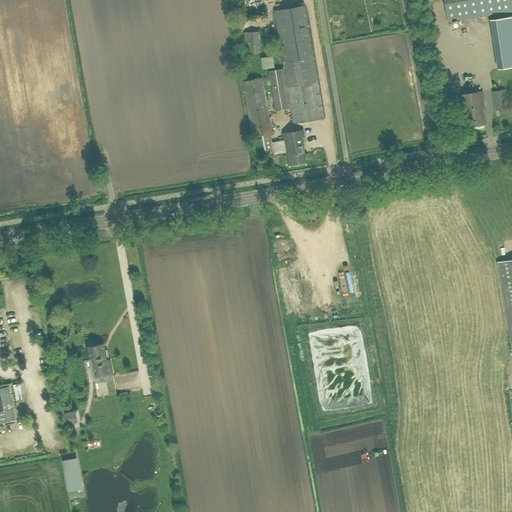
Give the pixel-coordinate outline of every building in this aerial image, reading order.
[(511,0),(443,0),(447,21),(511,11),(511,0)] [(324,118),(304,5),(274,11),(284,69),(269,71),(276,110),(291,108),(294,123),(324,118)] [(511,16),(490,20),(497,68),(511,66),(511,16)] [(260,52),(259,31),(244,32),(245,44),(248,43),(249,53),(260,52)] [(274,152),(271,135),(272,135),(262,78),(243,81),(253,138),(257,137),(260,154),(274,152)] [(505,89),(492,91),(495,111),(508,109),(505,89)] [(483,110),(484,110),(483,100),(483,99),(482,91),(480,91),(463,94),(459,95),(462,111),(464,111),(467,127),(485,124),(483,110)] [(288,166),(306,163),(302,137),(304,137),(303,129),(283,133),(288,166)] [(511,339),(511,259),(499,262),(511,339)] [(331,341),(331,332),(318,331),(317,340),(331,341)] [(110,359),(107,359),(104,343),(87,346),(90,359),(93,359),(100,397),(117,394),(110,359)] [(0,423),(16,420),(9,386),(0,387),(0,423)] [(72,412),(64,414),(66,424),(74,423),(72,412)] [(81,478),(77,457),(63,460),(69,492),(83,489),(81,478)]
